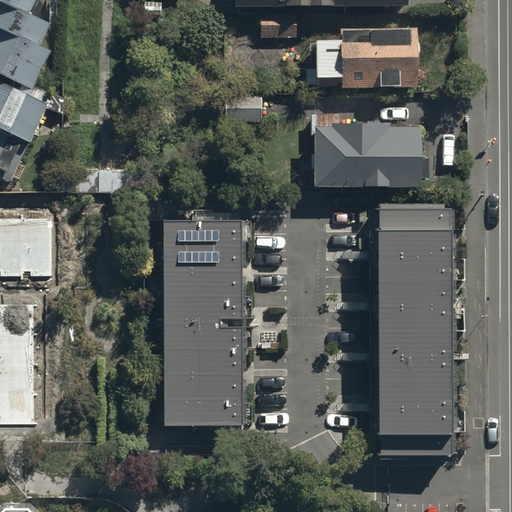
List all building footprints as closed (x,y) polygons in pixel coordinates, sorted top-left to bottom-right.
[(0,0),(0,175),(6,178),(43,103),(26,94),(47,49),(35,43),(46,23),(28,13),(33,0),(0,0)] [(292,13),(259,13),(258,37),(292,38),(292,13)] [(414,30),(337,31),(337,39),(312,39),(313,79),(337,78),(338,89),(415,89),(414,30)] [(260,94),(222,94),(222,119),(260,119),(260,94)] [(341,110),(312,110),(312,186),(417,186),(417,126),(341,126),(341,110)] [(136,170),(66,170),(67,192),(136,192),(136,170)] [(446,205),(374,206),(374,451),(447,450),(446,205)] [(50,219),(0,218),(0,274),(50,275),(50,219)] [(242,221),(163,221),(163,426),(242,426),(242,221)] [(0,420),(37,420),(37,301),(0,301),(0,420)]
